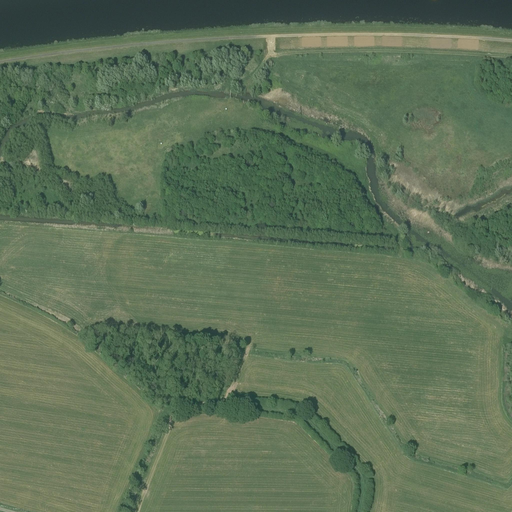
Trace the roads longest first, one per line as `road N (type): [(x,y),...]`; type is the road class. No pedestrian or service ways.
road 1 (unclassified): [(511,40),(238,36),(0,59)]
road 2 (track): [(229,98),(233,84),(251,81),(268,56),(280,53),(511,57)]
road 3 (track): [(229,98),(230,108),(354,171),(400,239),(399,257)]
